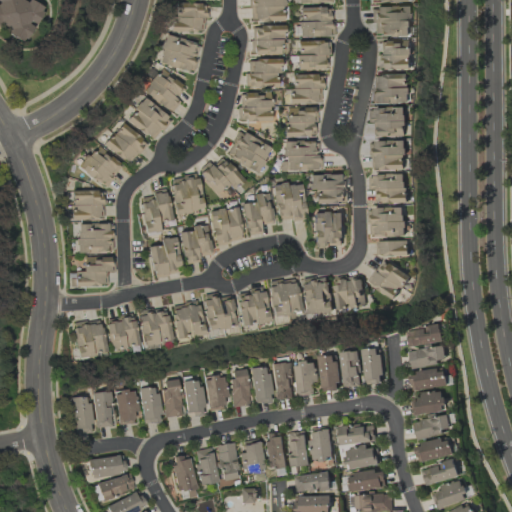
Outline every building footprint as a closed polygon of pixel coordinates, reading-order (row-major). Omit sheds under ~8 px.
[(0,0),(16,0),(25,6),(27,2),(42,11),(40,14),(42,15),(34,29),(28,25),(26,27),(32,31),(25,42),(22,40),(20,44),(7,36),(9,33),(0,27),(0,0)] [(247,0),(249,20),(283,20),(283,0),(247,0)] [(173,3),(169,31),(201,32),(206,5),(173,3)] [(371,8),(374,34),(405,33),(405,5),(371,8)] [(299,9),(300,36),(335,35),(331,8),(299,9)] [(250,27),(250,55),(284,53),(281,25),(250,27)] [(164,33),(156,64),(192,73),(199,46),(164,33)] [(380,42),(378,67),(405,67),(405,39),(380,42)] [(297,42),(297,69),(326,68),(327,40),(297,42)] [(246,59),(242,87),(281,87),(281,59),(246,59)] [(141,92),(159,67),(183,87),(176,98),(180,102),(169,112),(141,92)] [(373,75),(372,102),(406,101),(406,73),(373,75)] [(288,75),(286,103),(321,102),(323,75),(288,75)] [(238,94),(239,121),(268,122),(270,93),(238,94)] [(141,98),(124,120),(151,140),(159,130),(169,119),(141,98)] [(369,108),(373,134),(405,135),(404,106),(369,108)] [(279,108),(282,137),(315,135),(316,107),(279,108)] [(99,144),(120,123),(146,145),(126,165),(99,144)] [(239,131),(224,155),(255,174),(269,148),(239,131)] [(278,141),(279,169),(321,168),(317,138),(278,141)] [(370,140),(371,169),(408,170),(405,140),(370,140)] [(75,165),(97,145),(121,165),(105,186),(75,165)] [(222,158),(198,171),(218,199),(247,181),(222,158)] [(308,175),(308,204),(347,205),(345,172),(308,175)] [(368,174),(367,188),(374,189),(374,204),(407,203),(404,172),(368,174)] [(167,179),(175,218),(204,212),(196,175),(167,179)] [(270,185),(276,222),(306,220),(300,182),(270,185)] [(138,198),(144,236),(159,234),(159,230),(173,226),(164,189),(138,198)] [(238,196),(269,190),(274,225),(246,236),(238,196)] [(69,192),(69,220),(103,218),(104,191),(69,192)] [(207,210),(235,205),(241,239),(213,247),(207,210)] [(367,209),(370,233),(405,234),(404,206),(367,209)] [(311,211),(340,211),(342,241),(322,245),(313,248),(311,211)] [(75,222),(76,253),(110,252),(112,221),(75,222)] [(177,232),(206,223),(210,251),(183,262),(177,232)] [(146,241),(174,236),(180,271),(151,276),(146,241)] [(375,241),(375,257),(408,255),(408,240),(375,241)] [(66,256),(67,286),(105,285),(106,272),(113,272),(113,254),(66,256)] [(368,280),(383,259),(411,275),(395,300),(368,280)] [(333,276),(341,275),(348,274),(360,272),(367,305),(335,312),(333,292),(333,276)] [(300,281),(327,277),(330,312),(304,321),(300,281)] [(266,283),(291,279),(302,319),(272,324),(266,283)] [(235,294),(260,286),(269,325),(238,329),(235,294)] [(199,295),(231,296),(235,325),(205,330),(199,295)] [(170,307),(194,300),(203,333),(173,339),(170,307)] [(135,311),(164,307),(172,341),(139,347),(135,311)] [(106,318),(130,313),(136,346),(107,350),(106,318)] [(71,323),(98,318),(104,353),(73,358),(71,323)] [(441,341),(439,325),(404,329),(406,345),(441,341)] [(409,366),(445,362),(443,345),(407,349),(409,366)] [(364,384),(381,382),(377,346),(360,348),(364,384)] [(337,352),(343,387),(360,384),(355,349),(337,352)] [(333,353),(316,356),(321,392),(339,389),(333,353)] [(295,395),(313,394),(312,382),(315,382),(314,361),(293,362),(295,395)] [(292,397),(286,362),(269,365),(275,400),(292,397)] [(270,403),(266,367),(249,368),(252,404),(270,403)] [(446,385),(443,367),(408,373),(411,391),(446,385)] [(229,370),(231,406),(247,406),(245,369),(229,370)] [(223,409),(222,398),(226,398),(224,376),(203,378),(205,410),(223,409)] [(164,418),(181,415),(176,379),(159,382),(164,418)] [(183,416),(201,415),(199,380),(182,381),(183,416)] [(140,424),(157,423),(156,387),(139,388),(140,424)] [(133,389),(112,393),(118,425),(133,422),(132,413),(137,412),(133,389)] [(410,400),(413,415),(445,409),(441,389),(419,393),(420,398),(410,400)] [(91,393),(93,428),(111,427),(109,392),(91,393)] [(88,397),(71,398),(72,434),(89,433),(88,397)] [(412,420),(414,437),(443,434),(443,428),(448,427),(447,416),(412,420)] [(373,441),(373,424),(337,426),(338,443),(373,441)] [(333,457),(326,426),(310,429),(312,439),(307,440),(311,461),(333,457)] [(308,464),(304,430),(286,432),(290,466),(308,464)] [(262,434),(266,469),(284,467),(280,432),(262,434)] [(452,453),(447,436),(413,446),(418,463),(452,453)] [(242,476),(264,471),(256,439),(240,442),(242,452),(237,453),(242,476)] [(218,481),(237,479),(232,443),(213,445),(218,481)] [(365,449),(365,444),(343,449),(347,469),(378,463),(375,447),(365,449)] [(191,451),(198,486),(216,482),(209,448),(191,451)] [(87,459),(89,477),(123,473),(121,455),(87,459)] [(175,492),(193,489),(188,455),(170,457),(175,492)] [(420,469),(425,485),(458,475),(453,459),(420,469)] [(383,470),(348,472),(348,490),(384,488),(383,470)] [(329,489),(328,472),(293,474),(294,491),(329,489)] [(132,490),(128,474),(95,484),(99,499),(132,490)] [(430,494),(436,509),(467,498),(460,478),(439,486),(440,490),(430,494)] [(240,502),(257,502),(257,488),(239,489),(240,502)] [(107,511),(133,511),(144,507),(136,490),(105,506),(107,511)] [(390,511),(390,494),(349,494),(349,511),(390,511)] [(328,511),(329,496),(293,495),(293,511),(328,511)]
